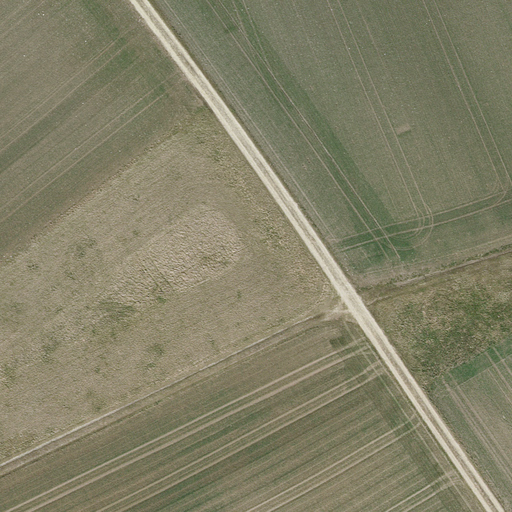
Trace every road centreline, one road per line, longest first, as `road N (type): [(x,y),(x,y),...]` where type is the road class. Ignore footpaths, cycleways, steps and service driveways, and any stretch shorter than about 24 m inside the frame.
road 1 (track): [(499,511),(141,0)]
road 2 (track): [(511,253),(321,316),(0,468)]
